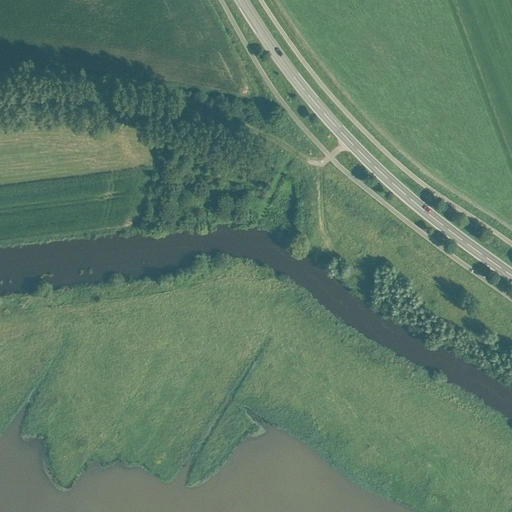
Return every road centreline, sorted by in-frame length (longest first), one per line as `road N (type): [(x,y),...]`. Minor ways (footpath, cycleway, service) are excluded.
road 1 (secondary): [(511,281),(346,141),(238,0)]
road 2 (track): [(346,141),(315,162),(223,123),(141,112),(122,126)]
